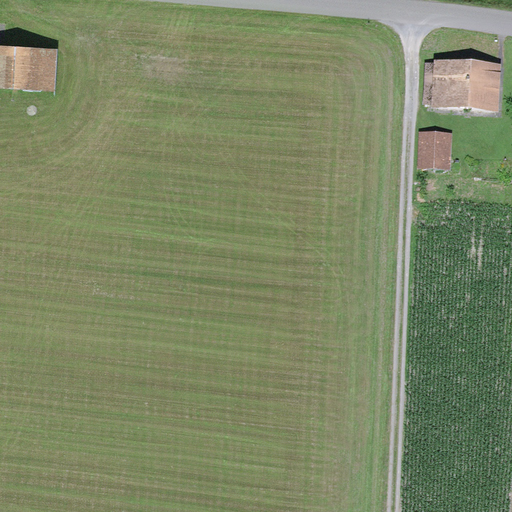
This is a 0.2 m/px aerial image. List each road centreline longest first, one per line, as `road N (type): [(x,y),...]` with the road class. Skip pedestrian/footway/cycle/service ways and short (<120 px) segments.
road 1 (track): [(414,10),(393,511)]
road 2 (unclassified): [(511,21),(279,0)]
